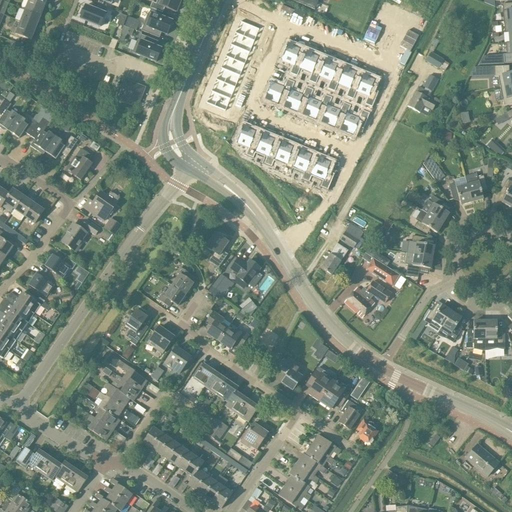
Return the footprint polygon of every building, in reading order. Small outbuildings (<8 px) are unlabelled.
[(45,4),(34,0),(29,0),(25,10),(41,16),(45,4)] [(177,0),(157,0),(156,3),(152,2),(150,8),(151,9),(162,13),(163,13),(165,8),(176,12),(180,1),(177,0)] [(291,0),(314,9),(318,0),(291,0)] [(85,6),(84,9),(82,8),(79,15),(81,16),(80,19),(100,27),(105,14),(85,6)] [(149,13),(160,17),(162,13),(151,9),(149,13)] [(503,22),(511,21),(511,9),(503,11),(503,22)] [(41,16),(25,10),(20,22),(36,28),(41,16)] [(167,35),(172,22),(160,17),(149,13),(149,12),(141,31),(159,38),(161,32),(167,35)] [(121,14),(119,20),(117,24),(123,26),(127,17),(121,14)] [(140,21),(128,17),(124,26),(136,31),(140,21)] [(509,33),(509,32),(511,31),(511,21),(503,22),(504,33),(509,33)] [(36,28),(20,22),(16,34),(31,40),(36,28)] [(240,22),(235,33),(254,41),(259,30),(240,22)] [(235,33),(230,45),(249,53),(254,41),(235,33)] [(132,53),(156,62),(161,49),(156,47),(158,41),(141,35),(139,40),(138,40),(132,53)] [(23,45),(13,41),(10,48),(20,52),(23,45)] [(288,44),(281,61),(292,65),(289,74),(296,77),(300,69),(305,57),(298,54),(300,49),(288,44)] [(230,45),(225,57),(245,65),(249,53),(230,45)] [(305,57),(300,69),(311,73),(308,82),(315,85),(319,76),(324,65),(317,62),(319,57),(307,52),(305,57)] [(439,68),(444,61),(444,60),(431,52),(426,61),(439,69),(439,68)] [(511,63),(511,54),(506,55),(506,54),(503,55),(504,64),(511,63)] [(488,64),(488,56),(483,56),(479,65),(488,64)] [(225,57),(220,68),(240,76),(245,65),(225,57)] [(324,65),(319,76),(330,81),(326,90),(334,93),(338,84),(343,72),(336,69),(338,65),(326,60),(324,65)] [(444,61),(439,68),(445,71),(449,64),(444,61)] [(495,77),(498,77),(498,76),(509,74),(509,66),(494,67),(495,77)] [(220,68),(216,80),(235,88),(240,76),(220,68)] [(343,72),(338,84),(349,89),(345,97),(353,100),(357,92),(362,80),(355,77),(357,73),(344,68),(343,72)] [(511,73),(509,74),(498,76),(498,77),(500,88),(511,85),(511,73)] [(430,75),(424,84),(423,87),(432,92),(439,80),(430,75)] [(362,80),(357,92),(368,96),(364,105),(372,108),(380,88),(374,85),(375,80),(363,76),(362,80)] [(272,83),(265,99),(277,104),(279,100),(286,102),(291,90),(294,82),(287,79),(283,87),(272,83)] [(126,80),(118,99),(137,106),(143,92),(140,86),(126,80)] [(216,80),(211,92),(230,99),(235,88),(216,80)] [(511,85),(500,88),(503,100),(511,97),(511,85)] [(286,102),(284,107),(296,112),(298,107),(305,110),(310,98),(313,90),(306,86),(302,95),(291,90),(286,102)] [(408,106),(420,113),(420,112),(427,116),(431,110),(432,110),(436,103),(428,98),(430,94),(419,87),(408,106)] [(491,106),(502,104),(500,89),(488,91),(491,106)] [(0,97),(5,100),(9,94),(4,91),(0,97)] [(211,92),(206,103),(225,111),(230,99),(211,92)] [(305,110),(303,115),(315,120),(317,115),(324,118),(329,106),(332,97),(324,94),(321,103),(310,98),(305,110)] [(91,102),(84,97),(81,101),(91,107),(94,103),(91,102)] [(511,97),(503,100),(504,106),(511,104),(511,97)] [(8,130),(17,115),(12,112),(11,114),(7,111),(11,105),(3,99),(0,102),(0,114),(3,117),(0,120),(0,127),(2,128),(5,128),(8,130)] [(324,118),(322,123),(334,127),(336,123),(343,126),(348,114),(351,105),(343,102),(340,111),(329,106),(324,118)] [(343,126),(341,130),(353,135),(355,131),(362,134),(370,113),(362,110),(359,119),(348,114),(343,126)] [(460,114),(462,124),(470,123),(468,112),(460,114)] [(17,115),(8,130),(20,138),(24,131),(29,135),(37,123),(39,121),(34,117),(32,119),(28,126),(24,123),(25,121),(17,115)] [(37,123),(29,135),(35,139),(30,145),(39,151),(41,148),(43,150),(41,153),(42,153),(54,136),(49,133),(47,135),(43,132),(50,123),(43,119),(39,124),(37,123)] [(243,128),(237,143),(248,148),(245,155),(253,159),(255,153),(261,139),(260,139),(254,137),(256,132),(243,127),(243,128)] [(261,139),(255,153),(266,158),(264,164),(267,165),(272,167),(274,161),(280,147),(279,147),(273,144),(275,140),(262,134),(260,139),(261,139)] [(42,153),(43,155),(46,152),(56,159),(61,152),(67,157),(78,141),(71,137),(64,146),(60,144),(62,142),(54,136),(42,153)] [(280,147),(274,161),(285,166),(283,172),(285,173),(290,175),(293,169),(299,155),(298,155),(292,152),(294,148),(281,142),(279,147),(280,147)] [(97,152),(100,148),(93,143),(90,147),(97,152)] [(495,153),(497,155),(500,157),(505,151),(501,147),(495,153)] [(74,157),(66,170),(81,180),(93,164),(89,161),(92,156),(81,149),(75,158),(74,157)] [(299,155),(293,169),(304,173),(301,179),(309,183),(312,177),(318,163),(316,162),(311,160),(313,155),(300,150),(298,155),(299,155)] [(318,163),(312,177),(322,181),(320,187),(328,190),(335,174),(334,174),(335,170),(329,168),(331,163),(318,158),(316,162),(318,163)] [(434,180),(442,174),(431,158),(423,164),(434,180)] [(479,181),(467,184),(472,202),(483,199),(481,188),(487,187),(484,175),(477,177),(479,181)] [(511,207),(511,181),(507,179),(501,190),(507,193),(502,202),(511,207)] [(472,202),(467,184),(456,187),(455,183),(449,184),(452,196),(458,194),(461,205),(472,202)] [(0,207),(1,208),(4,202),(10,195),(9,195),(0,188),(0,207)] [(15,209),(23,197),(13,189),(9,195),(10,195),(4,202),(1,208),(4,202),(15,209)] [(84,208),(92,213),(104,222),(117,203),(116,203),(120,198),(111,192),(107,197),(101,192),(93,203),(90,200),(84,208)] [(427,199),(421,209),(443,223),(449,213),(440,207),(443,202),(433,195),(430,201),(427,199)] [(25,216),(34,204),(23,197),(15,209),(25,216)] [(322,203),(315,199),(313,205),(320,208),(322,203)] [(44,211),(34,204),(25,216),(35,224),(44,211)] [(443,223),(421,209),(415,219),(418,221),(414,226),(425,232),(428,227),(437,233),(443,223)] [(122,226),(111,219),(104,229),(115,236),(122,226)] [(74,224),(61,242),(75,252),(88,233),(87,233),(89,231),(96,235),(100,229),(87,220),(83,226),(83,227),(81,229),(74,224)] [(4,224),(2,228),(12,235),(15,231),(4,224)] [(340,240),(354,249),(364,233),(350,224),(340,240)] [(0,253),(6,257),(13,247),(7,242),(10,238),(0,231),(0,253)] [(15,231),(12,235),(25,244),(28,240),(15,232),(15,231)] [(208,260),(218,267),(227,254),(223,251),(229,242),(216,233),(206,247),(213,253),(208,260)] [(407,252),(432,257),(434,245),(424,243),(425,237),(413,235),(412,241),(409,241),(407,252)] [(330,255),(321,269),(332,275),(341,261),(344,257),(335,251),(332,256),(330,255)] [(430,268),(432,257),(407,252),(405,264),(408,264),(406,276),(418,277),(420,267),(430,268)] [(48,275),(57,282),(61,277),(63,279),(71,267),(53,255),(45,266),(52,271),(48,275)] [(367,268),(394,286),(401,274),(375,257),(367,268)] [(238,275),(237,277),(248,285),(261,269),(250,260),(245,266),(243,264),(244,263),(238,259),(230,269),(238,275)] [(77,280),(82,284),(89,273),(79,266),(75,272),(80,275),(77,280)] [(172,286),(186,295),(193,284),(193,283),(195,281),(194,277),(191,275),(181,268),(177,273),(180,275),(172,286)] [(48,275),(45,280),(36,274),(29,285),(47,297),(55,286),(54,286),(57,282),(48,275)] [(221,275),(209,291),(218,298),(218,297),(222,300),(234,284),(221,275)] [(357,288),(345,302),(362,318),(375,304),(370,299),(373,295),(385,303),(392,294),(373,282),(367,291),(368,292),(365,295),(357,288)] [(172,286),(165,297),(162,295),(159,300),(168,307),(172,302),(178,306),(186,295),(172,286)] [(8,296),(35,314),(41,306),(46,309),(48,305),(39,298),(36,302),(23,293),(19,298),(11,293),(8,296)] [(8,296),(6,300),(14,306),(10,311),(28,323),(35,314),(8,296)] [(256,306),(255,306),(252,302),(241,311),(245,316),(250,311),(256,306)] [(436,334),(437,335),(452,311),(442,305),(436,314),(431,310),(424,321),(430,324),(432,320),(442,326),(436,334)] [(136,346),(145,332),(140,328),(147,317),(136,310),(133,314),(130,320),(125,326),(131,330),(126,337),(131,340),(130,342),(136,346)] [(28,323),(10,311),(7,316),(0,311),(0,316),(22,332),(28,323)] [(125,317),(130,320),(133,314),(129,311),(125,317)] [(462,317),(452,311),(437,335),(439,336),(448,339),(453,343),(461,330),(456,326),(462,317)] [(219,342),(228,328),(221,323),(223,319),(213,313),(206,323),(212,327),(207,334),(219,342)] [(0,326),(0,329),(16,341),(22,332),(0,316),(0,322),(2,324),(0,326)] [(485,320),(473,320),(473,331),(467,331),(467,343),(466,343),(466,350),(468,350),(473,349),(482,351),(485,351),(485,320)] [(485,320),(485,351),(487,351),(497,348),(502,349),(505,349),(504,343),(503,343),(503,331),(497,331),(497,320),(485,320)] [(159,327),(147,344),(163,354),(174,337),(159,327)] [(236,333),(228,328),(219,342),(230,350),(235,343),(241,347),(248,336),(238,329),(236,333)] [(0,342),(10,350),(16,341),(0,329),(0,342)] [(328,349),(322,345),(323,344),(317,339),(312,347),(317,351),(313,355),(321,360),(328,349)] [(10,350),(0,342),(0,356),(1,358),(1,357),(4,359),(10,350)] [(452,346),(444,359),(454,364),(455,355),(458,350),(452,346)] [(176,347),(164,364),(180,375),(191,357),(176,347)] [(324,357),(330,360),(334,354),(328,351),(324,357)] [(109,362),(117,365),(120,359),(112,355),(109,362)] [(21,370),(26,362),(21,358),(16,366),(21,370)] [(288,358),(280,370),(287,375),(282,383),(293,391),(302,377),(297,373),(301,367),(288,358)] [(204,387),(215,371),(204,364),(193,379),(204,387)] [(123,378),(141,390),(147,381),(135,373),(135,371),(126,365),(123,370),(127,373),(123,378)] [(152,376),(158,380),(165,371),(159,366),(152,376)] [(465,371),(470,375),(473,370),(467,367),(465,371)] [(109,377),(112,372),(105,368),(102,372),(109,377)] [(319,402),(332,382),(326,378),(328,374),(318,368),(307,384),(312,388),(307,394),(319,402)] [(216,395),(226,379),(215,371),(204,387),(216,395)] [(141,390),(123,378),(123,379),(118,376),(115,381),(112,386),(130,399),(133,402),(141,390)] [(362,378),(353,392),(360,397),(369,383),(362,378)] [(236,391),(238,387),(226,379),(216,395),(227,402),(227,403),(235,390),(236,391)] [(339,387),(332,382),(319,402),(331,410),(335,403),(340,407),(352,390),(342,384),(339,387)] [(109,391),(106,396),(106,397),(123,409),(130,399),(112,386),(108,383),(105,388),(109,391)] [(84,391),(96,399),(100,392),(88,384),(84,391)] [(236,414),(247,399),(236,391),(239,388),(238,387),(236,391),(235,390),(227,403),(227,402),(227,403),(225,407),(236,414)] [(99,406),(117,419),(123,409),(106,397),(106,396),(101,393),(98,398),(103,401),(99,406)] [(196,399),(189,395),(187,399),(193,403),(196,399)] [(196,399),(193,403),(200,408),(203,404),(196,399)] [(206,399),(203,404),(200,408),(205,411),(211,402),(206,399)] [(259,407),(247,399),(236,414),(249,423),(259,407)] [(339,422),(350,430),(360,415),(354,412),(357,407),(347,400),(339,410),(345,414),(339,422)] [(94,410),(97,406),(90,401),(86,405),(94,410)] [(77,414),(80,409),(73,405),(70,409),(77,414)] [(96,418),(95,419),(113,431),(113,430),(120,421),(117,419),(99,406),(98,405),(95,410),(99,413),(96,418)] [(171,421),(173,417),(165,411),(162,415),(171,421)] [(96,418),(91,415),(87,420),(92,423),(88,429),(106,441),(113,430),(113,431),(95,419),(96,418)] [(179,427),(182,423),(173,417),(171,421),(179,427)] [(0,435),(5,438),(12,427),(11,426),(14,423),(8,420),(6,423),(1,419),(0,418),(0,435)] [(213,424),(225,432),(228,427),(216,419),(213,424)] [(363,420),(357,430),(361,433),(359,437),(359,439),(367,444),(370,443),(378,432),(372,428),(374,426),(374,425),(370,423),(368,423),(363,420)] [(121,437),(125,439),(131,429),(121,423),(117,428),(123,432),(121,437)] [(187,432),(190,428),(182,423),(179,427),(187,432)] [(209,429),(222,437),(225,432),(213,424),(209,429)] [(242,440),(251,446),(257,450),(268,434),(253,424),(242,440)] [(143,443),(151,449),(162,433),(153,428),(143,443)] [(197,436),(198,434),(190,428),(187,432),(196,438),(197,436)] [(447,438),(452,432),(447,428),(442,435),(447,438)] [(209,429),(206,434),(218,442),(222,437),(209,429)] [(162,433),(151,449),(160,455),(170,439),(162,433)] [(312,445),(329,457),(334,461),(334,460),(330,457),(333,452),(338,455),(341,450),(318,435),(312,445)] [(440,438),(435,435),(429,443),(433,447),(440,438)] [(197,436),(196,438),(195,440),(203,446),(206,442),(197,436)] [(170,439),(160,455),(168,460),(179,445),(170,439)] [(206,442),(203,446),(212,452),(214,448),(206,442)] [(179,445),(168,460),(176,466),(187,451),(179,445)] [(305,455),(326,469),(323,467),(326,462),(331,465),(334,461),(329,457),(312,445),(305,455)] [(466,458),(488,477),(499,463),(477,445),(466,458)] [(15,458),(20,448),(16,446),(11,456),(15,458)] [(214,448),(212,452),(220,457),(223,453),(214,448)] [(29,465),(40,473),(50,457),(39,449),(34,457),(24,451),(16,462),(26,469),(29,465)] [(231,449),(229,452),(227,454),(239,462),(242,456),(231,449)] [(185,472),(195,457),(187,451),(176,466),(185,472)] [(223,453),(220,457),(228,463),(231,459),(223,453)] [(303,454),(296,464),(314,476),(318,471),(323,474),(326,469),(305,455),(303,454)] [(50,457),(40,473),(52,481),(55,477),(54,477),(63,465),(62,465),(50,457)] [(185,472),(193,478),(199,470),(204,463),(195,457),(185,472)] [(231,459),(228,463),(237,469),(239,465),(231,459)] [(62,465),(63,465),(54,477),(55,477),(66,485),(76,469),(65,461),(62,465)] [(314,476),(296,464),(289,474),(292,476),(307,486),(308,486),(311,480),(316,484),(319,479),(314,476)] [(239,465),(237,469),(245,475),(248,471),(239,465)] [(76,469),(66,485),(78,493),(88,477),(76,469)] [(207,476),(199,470),(193,478),(188,485),(196,491),(207,476)] [(380,481),(383,483),(383,485),(387,479),(393,483),(400,473),(388,470),(384,475),(380,481)] [(207,476),(196,491),(205,497),(215,482),(207,476)] [(285,485),(303,498),(308,501),(311,496),(306,493),(310,487),(308,486),(307,486),(292,476),(285,485)] [(341,481),(334,476),(331,481),(338,486),(341,481)] [(126,504),(132,495),(117,484),(118,483),(113,479),(110,483),(116,486),(112,491),(111,493),(126,504)] [(380,481),(380,482),(375,487),(375,488),(379,491),(383,485),(383,483),(380,481)] [(215,482),(205,497),(213,503),(224,488),(215,482)] [(27,492),(34,497),(39,489),(32,485),(27,492)] [(303,498),(285,485),(278,495),(301,511),(304,506),(299,503),(303,498)] [(120,511),(126,504),(111,493),(112,491),(107,487),(105,491),(110,495),(106,501),(105,501),(117,510),(120,511)] [(224,488),(213,503),(222,509),(232,494),(224,488)] [(12,503),(24,511),(33,511),(30,509),(33,505),(27,501),(31,496),(21,490),(12,503)] [(105,501),(106,501),(102,499),(103,497),(98,493),(95,497),(101,501),(97,506),(96,507),(103,511),(115,511),(117,510),(105,501)] [(41,497),(39,500),(39,501),(46,505),(48,501),(41,497)] [(53,503),(65,511),(68,506),(57,498),(53,503)] [(261,511),(262,511),(257,507),(260,503),(255,500),(252,504),(248,501),(240,511),(261,511)] [(161,511),(157,509),(160,504),(156,501),(153,507),(154,508),(151,511),(161,511)] [(103,511),(96,507),(97,506),(92,502),(90,505),(95,509),(92,511),(103,511)] [(24,511),(12,503),(5,511),(24,511)] [(53,503),(50,508),(55,511),(64,511),(65,511),(53,503)]
